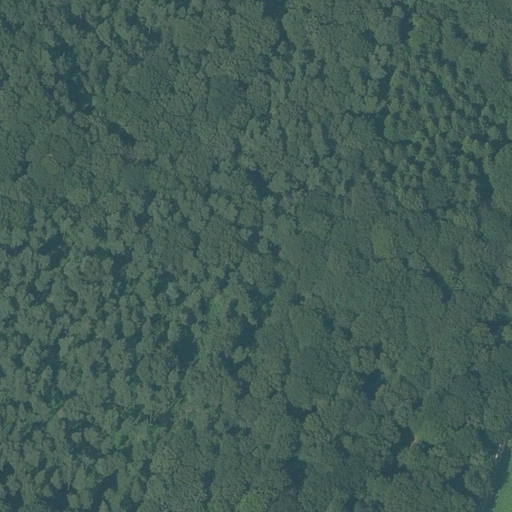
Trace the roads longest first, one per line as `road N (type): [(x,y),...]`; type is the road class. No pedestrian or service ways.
road 1 (track): [(0,203),(460,356)]
road 2 (track): [(511,202),(408,511)]
